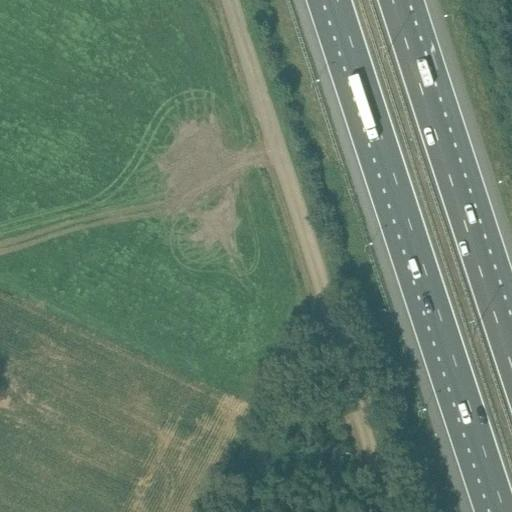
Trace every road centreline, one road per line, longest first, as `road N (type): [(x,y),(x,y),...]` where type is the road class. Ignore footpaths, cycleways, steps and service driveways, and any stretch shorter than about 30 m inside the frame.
road 1 (motorway): [(336,0),(503,511)]
road 2 (unclassified): [(389,511),(233,0)]
road 3 (motorway): [(511,362),(393,0)]
